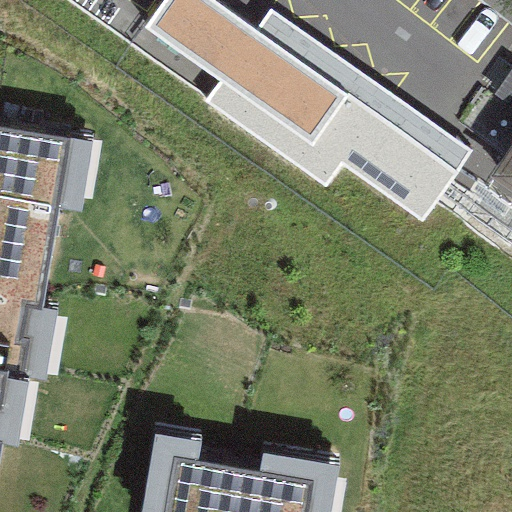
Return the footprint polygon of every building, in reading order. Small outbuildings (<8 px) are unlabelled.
[(425,118),(271,11),(258,32),(213,0),(166,0),(146,28),(223,81),(207,100),(326,187),(342,166),(423,223),(446,188),(473,151),(454,138),(441,129),(425,118)] [(11,115),(0,113),(0,342),(12,345),(45,352),(61,279),(65,260),(93,133),(11,115)] [(511,144),(495,170),(511,181),(511,144)] [(0,506),(14,436),(12,345),(0,342),(0,506)] [(332,511),(340,468),(246,453),(171,441),(159,511),(332,511)]
